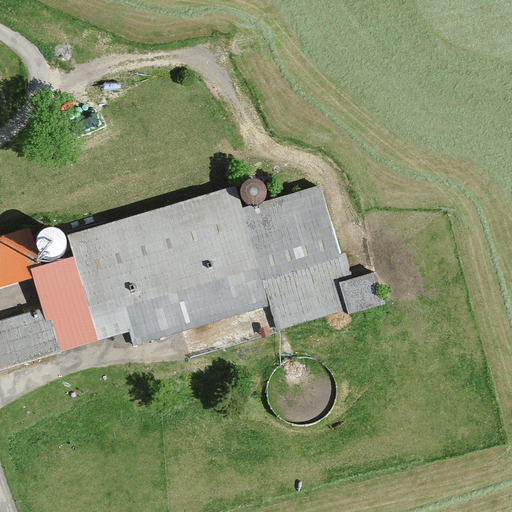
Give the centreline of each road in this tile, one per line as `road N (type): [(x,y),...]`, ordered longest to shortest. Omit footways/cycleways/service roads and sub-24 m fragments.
road 1 (track): [(107,60),(194,59),(215,68),(268,147),(329,172),(348,228)]
road 2 (track): [(0,4),(107,60),(40,91)]
